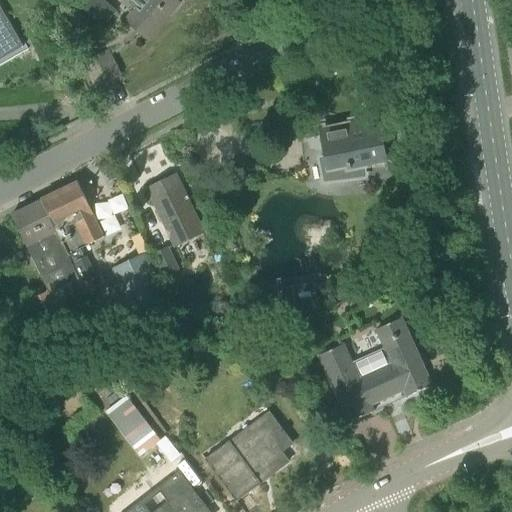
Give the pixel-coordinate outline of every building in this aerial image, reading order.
[(137,12),(128,23),(146,39),(166,15),(169,17),(180,4),(174,0),(130,0),(128,4),(137,12)] [(0,55),(22,44),(24,47),(25,46),(0,1),(0,55)] [(96,89),(97,88),(121,77),(108,50),(83,63),(96,89)] [(350,132),(323,137),(327,158),(321,160),(325,180),(365,177),(364,167),(385,162),(377,123),(366,125),(364,118),(348,121),(350,132)] [(176,248),(204,234),(175,176),(148,189),(176,248)] [(77,251),(86,246),(105,237),(78,183),(42,201),(69,257),(77,253),(77,251)] [(42,201),(12,215),(49,291),(32,300),(42,320),(88,298),(68,257),(69,257),(42,201)] [(180,272),(175,262),(168,248),(154,254),(166,278),(180,272)] [(138,321),(170,306),(145,255),(113,270),(138,321)] [(87,257),(72,264),(82,285),(97,278),(87,257)] [(266,326),(297,313),(293,287),(282,288),(281,279),(276,279),(277,286),(260,288),(266,326)] [(432,386),(401,319),(376,330),(384,349),(352,363),(344,345),(319,357),(349,424),(374,412),(371,406),(404,391),(407,398),(432,386)] [(140,458),(161,442),(126,397),(105,413),(140,458)] [(261,483),(289,463),(273,441),(282,434),(284,437),(287,435),(284,431),(283,431),(269,412),(268,413),(270,416),(231,444),(229,442),(204,460),(236,503),(261,484),(261,483)] [(206,511),(192,494),(205,484),(181,454),(167,464),(178,477),(159,491),(169,504),(159,511),(149,511),(143,503),(131,511),(206,511)]
